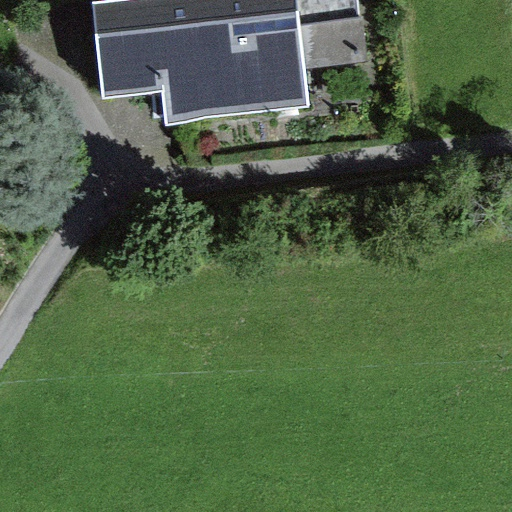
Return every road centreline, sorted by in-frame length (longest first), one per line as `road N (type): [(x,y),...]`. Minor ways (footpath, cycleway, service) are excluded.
road 1 (residential): [(0,350),(76,230),(114,196),(511,140)]
road 2 (track): [(0,69),(79,112),(114,196)]
